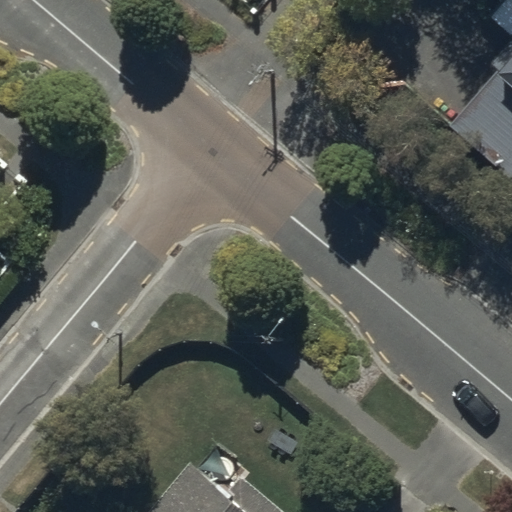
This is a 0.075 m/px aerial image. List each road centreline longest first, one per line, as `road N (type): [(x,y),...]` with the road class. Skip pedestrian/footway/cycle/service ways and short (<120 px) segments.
road 1 (residential): [(214,150),(511,400)]
road 2 (residential): [(214,150),(0,405)]
road 3 (residential): [(33,0),(214,150)]
